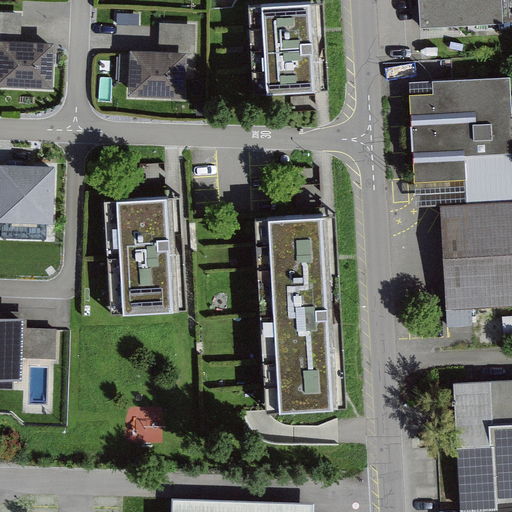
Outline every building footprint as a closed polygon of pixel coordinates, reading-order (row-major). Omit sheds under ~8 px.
[(501,0),(419,0),(421,34),(503,28),(501,0)] [(324,2),(248,6),(254,95),(329,90),(324,2)] [(23,16),(0,15),(0,91),(53,93),(55,49),(22,48),(23,16)] [(196,27),(160,26),(159,56),(131,55),(131,58),(120,57),(119,86),(128,86),(128,102),(187,104),(188,82),(194,82),(196,27)] [(459,206),(511,204),(511,79),(449,82),(450,96),(425,97),(430,208),(459,206)] [(56,172),(0,170),(0,227),(54,229),(56,172)] [(181,202),(104,207),(111,322),(188,317),(181,202)] [(511,204),(459,206),(463,309),(511,306),(511,204)] [(331,217),(257,221),(266,414),(340,410),(331,217)] [(25,325),(0,323),(0,387),(24,388),(25,361),(57,362),(58,332),(25,331),(25,325)] [(511,511),(511,382),(468,385),(475,511),(511,511)]
